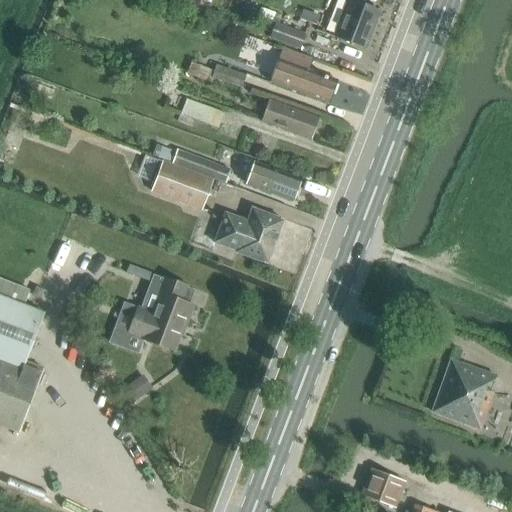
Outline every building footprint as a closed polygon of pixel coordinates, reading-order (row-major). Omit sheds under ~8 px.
[(340,0),(338,0),(327,30),(336,34),(335,37),(366,49),(380,12),(349,0),(348,3),(340,0)] [(306,36),(276,24),(271,39),(301,50),(306,36)] [(316,35),(313,44),(352,54),(354,45),(316,35)] [(313,61),(283,49),(270,83),(329,105),(338,81),(310,71),(313,61)] [(218,65),(216,71),(201,65),(200,66),(193,63),(189,74),(212,83),(214,78),(243,89),(248,75),(218,65)] [(225,113),(188,100),(183,113),(220,127),(225,113)] [(312,140),(319,120),(269,103),(262,123),(312,140)] [(51,135),(56,121),(32,112),(27,126),(51,135)] [(232,170),(179,150),(174,163),(227,183),(232,170)] [(211,179),(163,161),(150,195),(198,213),(211,179)] [(294,202),(301,181),(255,164),(248,185),(294,202)] [(283,220),(252,208),(247,221),(225,213),(215,242),(237,250),(236,252),(267,263),(283,220)] [(137,278),(140,271),(129,266),(126,274),(137,278)] [(141,308),(132,332),(146,338),(145,340),(175,351),(185,325),(187,326),(195,306),(190,304),(195,292),(189,289),(190,287),(164,277),(163,279),(154,276),(141,309),(141,308)] [(0,425),(19,433),(44,369),(26,362),(45,314),(24,306),(30,291),(0,279),(0,425)] [(452,362),(440,396),(438,402),(434,414),(482,431),(495,396),(491,394),(497,377),(452,362)] [(121,392),(131,406),(154,389),(144,376),(121,392)] [(407,483),(374,471),(364,495),(397,509),(407,483)]
